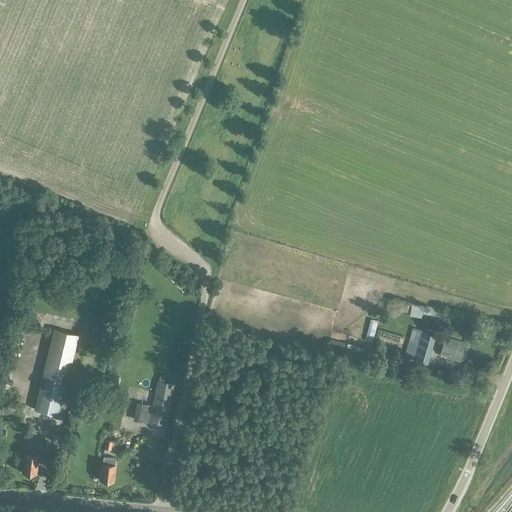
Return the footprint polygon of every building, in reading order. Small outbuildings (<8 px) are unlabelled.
[(60,373),(69,375),(79,334),(54,328),(34,408),(49,411),(51,403),(54,403),(57,387),(56,387),(60,373)] [(430,332),(413,328),(405,356),(428,363),(437,334),(430,332)] [(461,361),(466,343),(446,337),(440,355),(461,361)] [(51,403),(49,411),(59,414),(69,375),(60,373),(56,387),(57,387),(54,403),(51,403)] [(157,380),(152,405),(148,423),(165,426),(174,383),(157,380)] [(106,440),(104,449),(111,450),(113,441),(106,440)] [(24,454),(22,471),(24,471),(24,473),(29,474),(29,471),(36,472),(38,456),(24,454)] [(102,463),(100,479),(106,480),(107,482),(111,482),(111,480),(113,481),(116,458),(103,456),(103,463),(102,463)]
